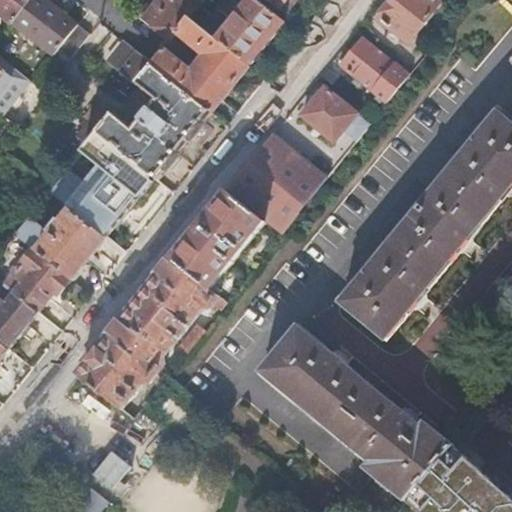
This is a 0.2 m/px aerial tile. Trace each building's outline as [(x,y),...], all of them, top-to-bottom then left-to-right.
[(0,0),(0,15),(14,26),(35,0),(0,0)] [(35,0),(14,26),(53,58),(79,26),(45,0),(35,0)] [(202,0),(155,0),(141,19),(171,44),(190,19),(200,7),(204,1),(202,0)] [(218,41),(250,66),(287,19),(262,0),(250,0),(243,9),(232,0),(231,0),(222,12),(234,21),(218,41)] [(267,0),(285,14),(295,0),(267,0)] [(437,0),(394,0),(380,18),(410,43),(442,4),(437,0)] [(200,7),(190,19),(201,28),(210,15),(200,7)] [(218,41),(190,19),(171,44),(162,55),(153,66),(213,114),(250,66),(218,41)] [(343,66),(389,104),(412,74),(399,63),(397,66),(363,40),(343,66)] [(109,62),(138,84),(153,66),(124,43),(109,62)] [(0,57),(0,116),(1,117),(30,82),(0,57)] [(156,99),(134,127),(115,113),(102,114),(99,117),(72,95),(65,103),(100,131),(158,179),(160,180),(167,171),(169,172),(181,157),(179,155),(192,140),(193,141),(204,126),(204,125),(213,114),(153,66),(138,84),(156,99)] [(301,119),(334,145),(354,120),(358,115),(324,88),(301,119)] [(511,122),(497,111),(341,302),(386,338),(511,185),(511,122)] [(354,120),(367,131),(371,126),(358,115),(354,120)] [(111,168),(94,190),(108,201),(115,193),(134,207),(158,179),(100,131),(86,148),(111,168)] [(274,133),(227,191),(250,210),(252,208),(285,234),(328,179),(295,154),(294,150),(274,133)] [(227,191),(173,259),(216,294),(222,286),(264,234),(270,226),(250,210),(227,191)] [(15,238),(34,252),(73,282),(106,239),(103,236),(70,211),(49,236),(28,221),(15,238)] [(113,224),(103,236),(106,239),(126,254),(136,241),(113,224)] [(270,226),(264,234),(277,244),(283,236),(270,226)] [(34,252),(5,287),(40,314),(57,294),(61,297),(73,282),(34,252)] [(173,259),(111,337),(157,373),(163,366),(167,362),(168,354),(204,307),(212,307),(219,296),(216,294),(173,259)] [(0,284),(0,341),(12,350),(40,314),(5,287),(0,284)] [(219,296),(229,304),(235,297),(222,286),(216,294),(219,296)] [(198,326),(181,347),(189,353),(205,332),(198,326)] [(262,373),(372,461),(369,467),(408,499),(449,452),(454,447),(424,423),(421,426),(300,328),(262,373)] [(80,376),(123,410),(143,383),(152,382),(153,380),(157,373),(111,337),(80,376)] [(0,365),(12,350),(0,341),(0,365)] [(163,366),(157,373),(167,381),(173,374),(163,366)] [(157,373),(153,380),(161,387),(165,383),(167,381),(157,373)] [(511,511),(511,499),(454,447),(408,499),(421,511),(511,511)] [(86,511),(103,492),(87,479),(61,511),(86,511)]
